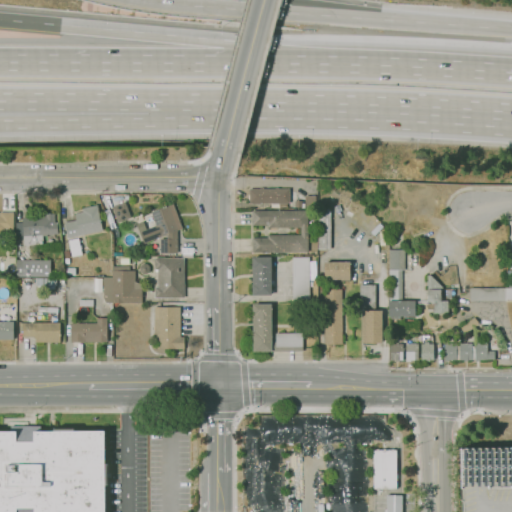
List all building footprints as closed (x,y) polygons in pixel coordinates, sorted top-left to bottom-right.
[(260,204),(252,204),(252,203),(249,203),(249,189),(259,188),(263,188),(263,189),(275,189),(275,188),(278,188),(289,188),(289,203),(286,203),(279,203),(260,203),(260,204)] [(305,207),(304,196),(316,196),(316,207),(305,207)] [(117,223),(111,207),(113,206),(113,205),(122,201),(122,202),(125,201),(131,218),(117,223)] [(177,253),(160,253),(159,238),(166,238),(166,234),(143,243),(139,232),(155,226),(150,212),(173,204),(182,228),(177,230),(177,253)] [(67,238),(64,222),(75,220),(74,213),(82,212),(81,208),(97,205),(102,231),(67,238)] [(317,249),(317,207),(330,206),(331,249),(317,249)] [(308,252),(252,252),(251,237),(267,237),(267,235),(300,235),(300,227),(267,227),(267,225),(251,225),(251,210),(307,210),(308,252)] [(7,244),(0,244),(0,212),(13,212),(13,234),(7,234),(7,244)] [(26,247),(25,245),(23,245),(22,217),(44,216),(44,214),(54,213),(54,222),(57,222),(58,234),(53,234),(53,235),(49,236),(49,234),(46,234),(46,236),(42,236),(42,244),(28,245),(28,247),(26,247)] [(401,319),(389,319),(389,316),(388,316),(388,231),(401,231),(401,236),(403,236),(403,244),(402,244),(402,249),(404,249),(404,263),(410,263),(410,270),(401,270),(401,301),(424,301),(424,303),(415,303),(415,316),(407,316),(407,318),(404,318),(404,316),(401,316),(401,319)] [(71,257),(67,240),(78,238),(81,254),(71,257)] [(271,295),(252,295),(252,257),(271,257),(271,295)] [(308,299),(292,299),(292,257),(308,257),(308,299)] [(184,297),(154,298),(154,287),(157,287),(157,271),(155,271),(155,269),(154,269),(154,258),(184,258),(184,297)] [(50,277),(15,276),(16,259),(50,260),(50,277)] [(350,279),(324,279),(324,262),(350,262),(350,279)] [(142,274),(139,271),(139,266),(142,263),(146,263),(149,266),(149,270),(146,274),(142,274)] [(112,277),(112,270),(112,266),(129,266),(129,270),(135,270),(135,286),(141,286),(141,303),(112,303),(112,277)] [(75,275),(66,275),(66,267),(74,267),(75,275)] [(435,313),(434,302),(427,302),(427,298),(427,286),(426,286),(426,281),(427,281),(426,275),(431,275),(442,286),(442,302),(446,301),(447,313),(435,313)] [(56,286),(54,286),(54,290),(35,290),(35,277),(56,278),(56,286)] [(106,303),(103,297),(103,277),(112,277),(112,303),(106,303)] [(382,342),(362,342),(361,305),(360,305),(360,284),(375,284),(375,310),(382,310),(382,342)] [(511,299),(506,299),(506,300),(470,301),(470,288),(511,287),(511,299)] [(342,344),(324,344),(324,289),(341,288),(342,344)] [(302,351),(253,351),(252,304),(271,304),(271,342),(275,342),(275,333),(302,333),(302,351)] [(184,349),(174,349),(159,349),(159,341),(154,341),(154,319),(159,319),(158,307),(180,306),(180,336),(184,336),(184,349)] [(464,333),(460,326),(474,316),(479,324),(464,333)] [(107,342),(71,342),(71,323),(75,323),(75,322),(78,322),(78,323),(96,323),(96,317),(107,317),(107,342)] [(0,321),(13,321),(13,339),(0,339),(0,321)] [(61,342),(35,342),(35,337),(22,337),(22,322),(61,322),(61,342)] [(426,361),(426,360),(421,360),(420,344),(424,344),(423,342),(428,342),(428,344),(433,343),(433,359),(429,360),(429,361),(426,361)] [(479,361),(475,361),(475,359),(471,359),(464,359),(464,360),(449,360),(449,361),(443,361),(443,343),(456,343),(456,346),(459,346),(459,343),(471,343),(471,346),(475,346),(475,344),(474,344),(474,342),(496,342),(496,351),(494,351),(494,355),(498,355),(498,358),(494,358),(494,359),(479,359),(479,361)] [(394,361),(394,360),(390,360),(390,344),(402,343),(403,360),(398,360),(398,361),(394,361)] [(406,361),(405,343),(418,343),(418,360),(410,360),(410,361),(406,361)] [(0,511),(0,431),(10,431),(10,426),(40,426),(40,431),(54,431),(54,428),(74,428),(74,431),(105,431),(105,511),(0,511)] [(511,511),(461,511),(461,448),(511,446),(511,511)] [(396,449),(373,449),(372,488),(395,489),(396,449)] [(384,511),(400,511),(401,494),(385,494),(384,511)]
